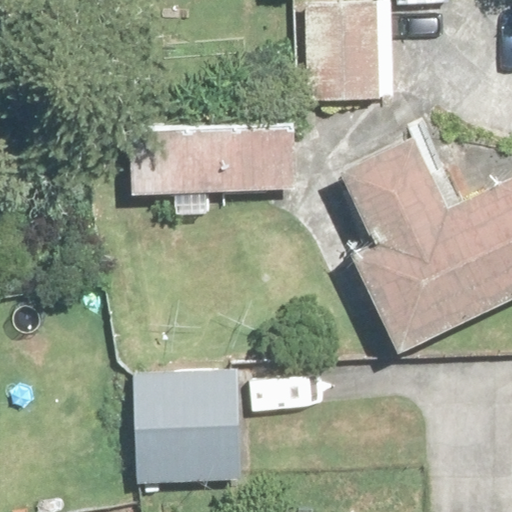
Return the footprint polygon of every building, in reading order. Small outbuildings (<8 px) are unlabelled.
[(122,0),(123,12),(220,8),(220,0),(122,0)] [(360,31),(277,32),(279,146),(362,144),(360,31)] [(273,156),(101,163),(103,226),(275,219),(273,156)] [(387,161),(307,210),(345,271),(327,279),(377,385),(482,335),(479,328),(511,310),(511,188),(432,230),(387,161)] [(222,511),(221,388),(106,390),(107,511),(222,511)]
